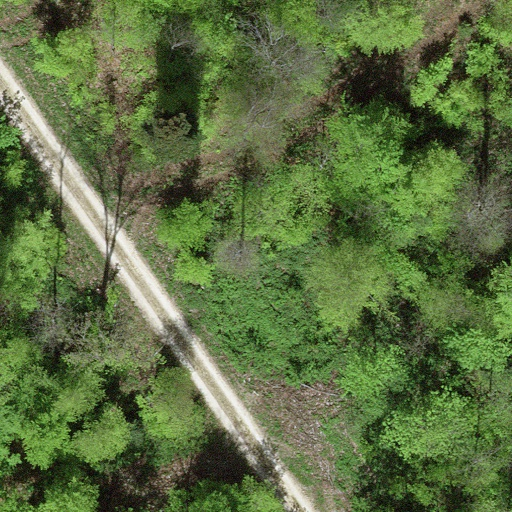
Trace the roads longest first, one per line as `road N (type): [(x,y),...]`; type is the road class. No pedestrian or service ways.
road 1 (track): [(0,18),(317,511)]
road 2 (track): [(343,0),(56,96)]
